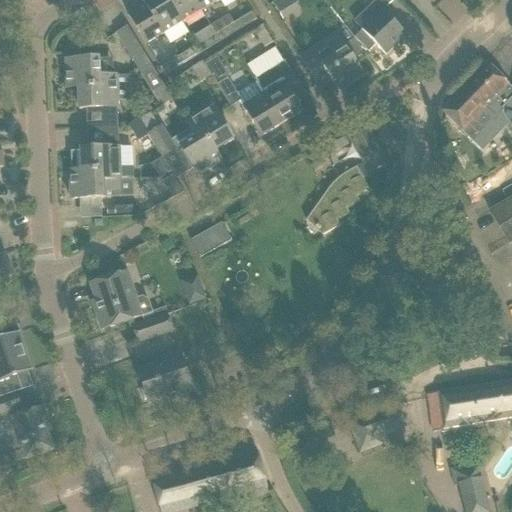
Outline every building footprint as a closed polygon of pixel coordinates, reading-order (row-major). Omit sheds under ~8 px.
[(168,0),(146,0),(144,1),(164,33),(182,22),(168,0)] [(193,0),(168,0),(182,22),(200,11),(193,0)] [(193,0),(200,11),(218,0),(193,0)] [(164,33),(144,1),(142,3),(144,5),(127,15),(145,45),(164,33)] [(354,38),(368,52),(375,45),(385,55),(406,35),(393,20),(376,2),(368,10),(375,17),(361,30),(362,31),(354,38)] [(252,12),(233,23),(238,31),(256,19),(252,12)] [(233,23),(215,34),(220,42),(238,31),(233,23)] [(127,50),(142,75),(153,68),(137,43),(127,26),(116,33),(127,50)] [(261,26),(253,31),(264,48),(272,43),(261,26)] [(300,57),(299,57),(306,68),(317,85),(318,85),(329,77),(336,88),(362,71),(355,59),(364,53),(355,39),(346,28),(318,46),(300,57)] [(215,34),(196,46),(201,53),(220,42),(215,34)] [(196,46),(178,57),(183,65),(201,53),(196,46)] [(66,88),(78,88),(100,87),(100,77),(99,59),(96,59),(95,53),(74,54),(74,60),(65,60),(66,88)] [(183,65),(178,57),(160,68),(164,76),(183,65)] [(191,68),(200,83),(211,76),(202,62),(191,68)] [(256,82),(282,124),(303,111),(297,101),(306,95),(290,71),(285,62),(255,81),(256,82)] [(455,97),(442,112),(472,141),(482,151),(507,126),(487,107),(501,93),(509,85),(487,63),(455,97)] [(153,68),(142,75),(161,107),(172,100),(153,68)] [(100,87),(78,88),(79,109),(117,108),(116,76),(100,77),(100,87)] [(282,124),(256,82),(237,94),(228,78),(217,85),(231,108),(239,103),(250,120),(260,137),(282,124)] [(501,93),(487,107),(507,126),(509,124),(511,130),(511,88),(509,85),(501,93)] [(186,124),(195,138),(196,139),(204,134),(214,151),(215,151),(234,140),(213,107),(186,124)] [(148,135),(162,158),(176,149),(162,126),(159,128),(150,113),(139,120),(148,134),(148,135)] [(137,141),(148,135),(148,134),(139,120),(129,127),(137,141)] [(362,179),(369,175),(388,164),(368,128),(349,139),(364,164),(350,172),(336,181),(330,188),(307,222),(321,236),(338,226),(335,221),(349,214),(346,209),(359,202),(356,197),(368,191),(362,179)] [(320,145),(321,146),(326,156),(348,144),(342,133),(320,145)] [(196,139),(195,138),(180,147),(182,150),(176,153),(188,172),(193,169),(198,176),(222,161),(215,151),(214,151),(204,134),(196,139)] [(81,151),(71,152),(71,171),(72,172),(103,170),(103,180),(119,179),(132,179),(131,147),(119,148),(101,148),(81,149),(81,151)] [(171,172),(162,158),(152,164),(160,179),(171,172)] [(71,171),(69,171),(71,199),(79,199),(80,205),(101,204),(101,198),(104,198),(104,191),(120,190),(119,179),(103,180),(103,170),(72,172),(71,171)] [(173,177),(164,182),(173,196),(182,190),(173,177)] [(511,198),(489,212),(490,212),(509,244),(511,242),(511,198)] [(220,220),(210,225),(212,228),(214,228),(218,236),(217,237),(219,240),(228,235),(226,232),(227,231),(222,223),(220,220)] [(0,281),(13,276),(5,253),(0,254),(0,281)] [(142,317),(143,321),(144,322),(168,314),(165,308),(153,312),(148,300),(142,297),(136,299),(126,271),(90,284),(100,311),(96,312),(102,330),(142,317)] [(144,322),(143,321),(131,325),(138,344),(174,331),(168,314),(144,322)] [(0,397),(22,390),(17,376),(31,371),(18,332),(0,338),(0,397)] [(194,391),(181,352),(169,356),(171,361),(156,366),(155,365),(137,371),(137,372),(143,389),(140,390),(144,400),(146,400),(148,403),(176,393),(178,397),(194,391)] [(511,381),(427,395),(427,397),(433,432),(511,420),(511,381)] [(0,399),(0,415),(22,408),(17,393),(0,399)] [(348,423),(355,440),(404,422),(397,404),(348,423)] [(11,416),(25,459),(53,449),(45,425),(49,424),(43,405),(11,416)] [(176,511),(267,488),(257,451),(152,478),(160,511),(176,511)] [(465,465),(450,469),(454,486),(458,486),(464,511),(490,511),(478,465),(466,469),(465,465)]
